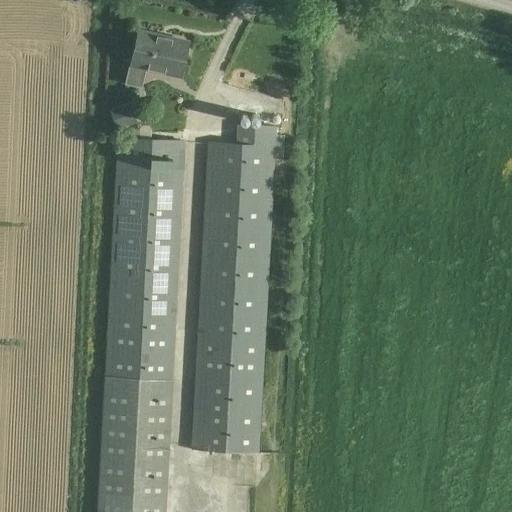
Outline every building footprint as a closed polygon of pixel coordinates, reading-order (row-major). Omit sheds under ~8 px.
[(188,42),(138,30),(130,65),(181,76),(188,42)] [(110,111),(116,129),(125,126),(119,108),(110,111)] [(195,382),(192,450),(206,451),(258,454),(258,452),(263,349),(274,146),(275,126),(238,124),(237,144),(208,142),(207,162),(197,342),(195,382)] [(129,128),(128,138),(139,139),(139,129),(129,128)] [(128,138),(118,137),(108,337),(98,511),(165,511),(173,340),(184,141),(139,139),(128,138)]
